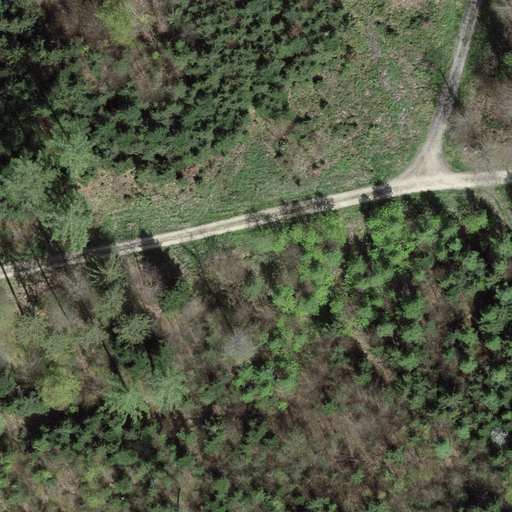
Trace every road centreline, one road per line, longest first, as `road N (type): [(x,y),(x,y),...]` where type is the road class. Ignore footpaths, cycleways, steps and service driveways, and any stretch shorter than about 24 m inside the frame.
road 1 (track): [(511,175),(401,184),(0,270)]
road 2 (track): [(472,0),(428,154),(401,184)]
